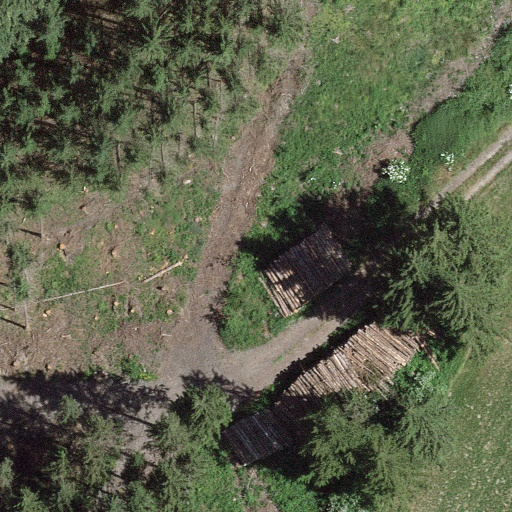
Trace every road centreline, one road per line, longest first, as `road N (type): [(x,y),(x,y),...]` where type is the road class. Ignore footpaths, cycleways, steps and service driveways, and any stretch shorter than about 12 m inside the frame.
road 1 (track): [(237,394),(511,147)]
road 2 (track): [(237,394),(0,384)]
road 3 (track): [(237,394),(102,511)]
